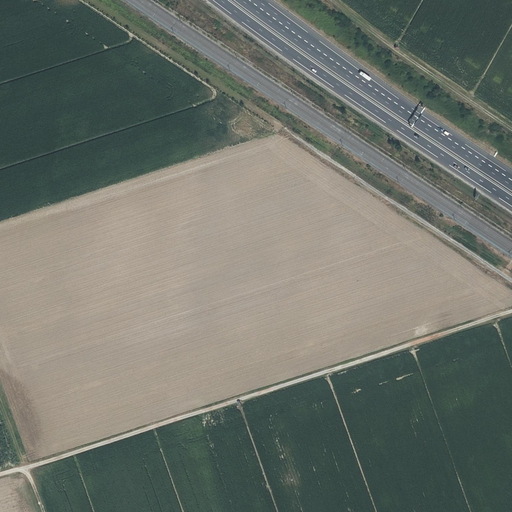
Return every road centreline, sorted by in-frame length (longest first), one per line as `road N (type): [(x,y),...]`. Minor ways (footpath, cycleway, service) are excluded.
road 1 (motorway): [(220,0),(511,201)]
road 2 (unclassified): [(203,410),(511,310)]
road 3 (motorway): [(511,184),(250,0)]
road 4 (unclassified): [(288,131),(511,283)]
road 5 (track): [(44,511),(26,466),(203,410)]
road 6 (track): [(511,130),(371,29)]
